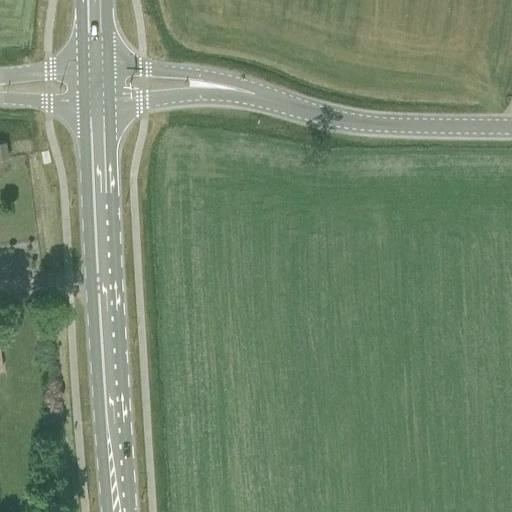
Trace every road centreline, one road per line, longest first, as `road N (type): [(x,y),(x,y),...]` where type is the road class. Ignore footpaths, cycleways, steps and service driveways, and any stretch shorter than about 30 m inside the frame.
road 1 (primary): [(120,511),(95,104)]
road 2 (tertiary): [(511,127),(354,123),(258,96)]
road 3 (tertiary): [(258,96),(221,79),(94,67)]
road 4 (tertiary): [(95,104),(258,96)]
